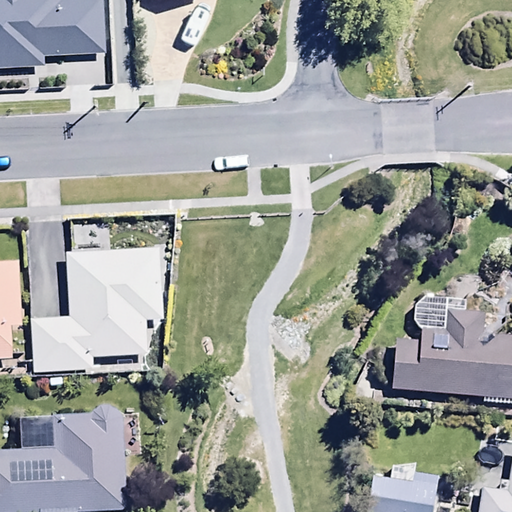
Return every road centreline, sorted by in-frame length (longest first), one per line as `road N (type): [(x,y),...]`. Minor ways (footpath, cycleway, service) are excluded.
road 1 (residential): [(313,136),(0,152)]
road 2 (residential): [(511,125),(313,136)]
road 3 (residential): [(313,136),(324,0)]
